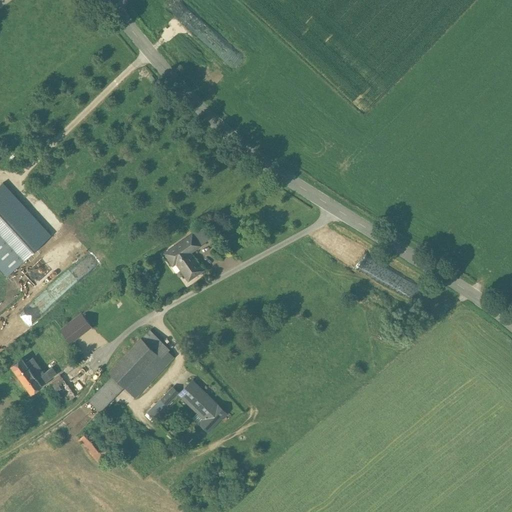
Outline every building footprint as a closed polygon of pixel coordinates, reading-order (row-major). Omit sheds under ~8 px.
[(191,30),(203,20),(191,7),(180,17),(191,30)] [(49,237),(3,185),(0,187),(0,263),(7,272),(49,237)] [(201,246),(192,232),(167,247),(189,282),(204,273),(191,252),(201,246)] [(392,285),(397,278),(378,264),(373,270),(392,285)] [(125,310),(110,290),(79,312),(90,327),(94,332),(125,310)] [(69,343),(90,327),(79,312),(58,328),(69,343)] [(174,357),(148,332),(108,373),(112,377),(134,398),(174,357)] [(42,385),(22,357),(11,365),(31,393),(42,385)] [(56,407),(72,394),(57,376),(42,389),(56,407)] [(134,398),(112,377),(91,398),(114,420),(134,398)] [(218,402),(193,379),(179,393),(204,417),(218,402)] [(228,412),(218,402),(204,417),(199,422),(209,432),(228,412)] [(94,424),(78,437),(98,461),(113,448),(94,424)] [(154,442),(139,424),(117,441),(132,460),(154,442)]
